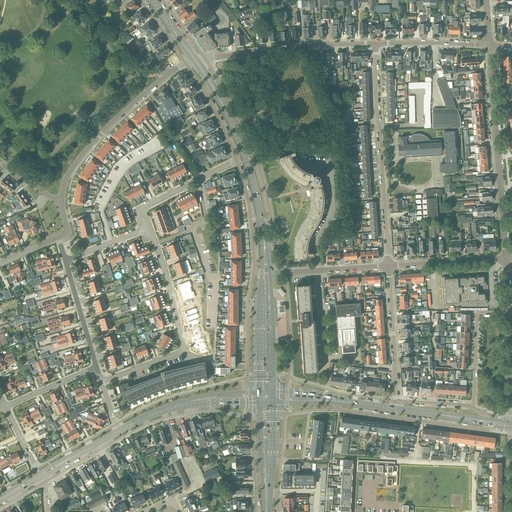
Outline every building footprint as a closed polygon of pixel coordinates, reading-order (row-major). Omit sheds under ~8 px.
[(170,4),(171,6),(172,6),(173,7),(174,8),(181,3),(179,0),(174,0),(170,3),(170,4)] [(180,12),(177,14),(179,17),(179,18),(180,19),(181,19),(182,20),(185,24),(196,16),(193,12),(188,15),(185,12),(187,10),(185,8),(183,10),(183,9),(190,3),(188,0),(181,6),(183,8),(179,11),(180,12)] [(233,0),(231,0),(228,1),(231,11),(237,9),(233,0)] [(311,0),(307,0),(304,0),(304,4),(305,11),(312,10),(311,0)] [(126,11),(120,16),(122,19),(129,14),(131,12),(138,7),(134,2),(127,7),(125,8),(126,11)] [(281,9),(281,12),(286,11),(285,3),(276,5),(276,9),(281,9)] [(130,21),(132,23),(143,16),(142,14),(142,13),(141,12),(140,12),(140,11),(133,16),(133,17),(130,20),(130,21)] [(462,27),(469,27),(469,24),(480,23),(479,15),(469,16),(469,20),(465,20),(466,23),(462,23),(462,27)] [(144,17),(143,16),(132,23),(134,26),(138,23),(139,25),(146,20),(145,19),(145,18),(145,17),(144,17)] [(500,26),(500,27),(499,27),(499,35),(500,35),(500,36),(502,36),(502,35),(505,35),(505,33),(506,33),(506,28),(509,28),(509,16),(503,16),(503,26),(500,26)] [(112,21),(110,17),(104,22),(107,25),(110,30),(115,26),(112,21)] [(187,28),(191,34),(202,26),(200,23),(199,24),(197,21),(195,22),(194,22),(191,24),(191,25),(187,28)] [(139,35),(140,36),(151,27),(150,26),(151,26),(149,24),(148,23),(141,29),(138,31),(140,34),(139,35)] [(212,39),(208,33),(209,32),(212,30),(208,24),(206,25),(193,34),(193,36),(195,38),(194,39),(194,40),(194,41),(195,41),(195,42),(196,42),(198,45),(198,46),(198,47),(199,47),(200,47),(204,52),(205,52),(206,52),(206,51),(214,50),(215,46),(215,45),(215,44),(212,39)] [(152,29),(151,27),(140,36),(142,38),(146,35),(148,39),(155,34),(154,32),(154,31),(154,30),(153,29),(152,29)] [(288,40),(287,32),(286,27),(279,28),(280,33),(281,41),(282,41),(285,41),(285,40),(288,40)] [(469,30),(469,27),(462,27),(462,34),(466,33),(466,36),(476,35),(476,36),(481,36),(480,29),(469,30)] [(236,47),(240,46),(240,47),(243,47),(243,46),(242,37),(244,37),(244,35),(239,29),(234,32),(237,36),(234,36),(236,47)] [(220,48),(224,48),(225,48),(226,48),(227,48),(227,47),(230,47),(228,32),(214,34),(213,38),(218,46),(218,47),(218,48),(219,48),(220,48)] [(147,45),(150,48),(161,40),(160,40),(161,39),(159,37),(159,38),(158,37),(150,43),(147,45)] [(161,41),(161,40),(150,48),(152,52),(155,50),(163,44),(163,43),(162,41),(161,41)] [(133,41),(128,45),(133,52),(142,46),(138,41),(135,43),(133,41)] [(166,47),(157,54),(160,59),(170,52),(166,47)] [(143,62),(151,55),(149,53),(140,59),(142,62),(143,62)] [(151,55),(143,62),(146,66),(150,64),(149,62),(153,59),(151,55)] [(478,59),(460,60),(461,68),(478,66),(478,59)] [(450,74),(443,75),(447,83),(451,82),(450,74)] [(173,84),(170,86),(173,92),(182,86),(181,84),(189,80),(188,79),(188,78),(187,76),(186,76),(186,75),(183,77),(182,75),(177,79),(172,83),(173,84)] [(446,109),(446,110),(455,109),(452,99),(444,78),(443,78),(444,78),(436,82),(446,109)] [(184,91),(185,93),(193,88),(190,83),(190,84),(189,83),(188,84),(188,85),(183,88),(181,89),(182,92),(184,91)] [(185,96),(186,98),(186,99),(189,97),(196,93),(196,92),(196,91),(195,90),(194,89),(194,88),(193,88),(185,93),(187,95),(185,96)] [(159,94),(159,95),(155,98),(160,104),(155,107),(165,125),(172,121),(180,116),(183,115),(174,99),(171,100),(170,98),(171,97),(170,95),(165,89),(159,94)] [(188,102),(189,103),(187,104),(188,105),(190,105),(191,107),(193,106),(201,102),(198,97),(197,97),(196,98),(188,102)] [(201,102),(193,106),(191,107),(193,112),(196,110),(196,111),(204,107),(203,106),(203,105),(203,103),(202,103),(201,102)] [(142,109),(148,116),(153,113),(146,106),(142,109)] [(272,107),(267,109),(268,112),(267,112),(268,115),(269,117),(270,117),(271,120),(276,118),(272,107)] [(139,112),(145,120),(148,116),(142,109),(139,112)] [(455,109),(446,110),(432,110),(432,129),(460,128),(459,119),(456,109),(455,109)] [(196,115),(198,118),(197,119),(198,122),(200,122),(202,121),(201,120),(209,117),(208,116),(209,115),(208,113),(207,113),(206,111),(198,114),(196,115)] [(135,115),(141,123),(145,120),(139,112),(135,115)] [(137,126),(141,123),(135,115),(131,119),(137,126)] [(180,116),(172,121),(174,125),(183,120),(180,116)] [(199,128),(200,132),(213,126),(212,124),(213,123),(212,121),(211,121),(207,123),(206,122),(203,123),(204,125),(201,126),(202,127),(199,128)] [(123,126),(130,133),(134,130),(127,123),(123,126)] [(120,129),(126,136),(130,133),(123,126),(120,129)] [(214,127),(213,126),(200,132),(202,136),(206,134),(206,135),(215,130),(216,129),(215,127),(214,127)] [(116,133),(123,140),(126,136),(120,129),(116,133)] [(444,143),(440,144),(440,147),(444,146),(445,164),(440,165),(440,173),(446,173),(446,174),(457,173),(457,172),(459,172),(458,163),(456,164),(456,156),(458,156),(457,148),(455,148),(455,141),(457,140),(456,132),(454,132),(454,131),(443,132),(444,143)] [(123,140),(116,133),(112,136),(119,143),(123,140)] [(205,141),(206,145),(219,139),(219,137),(219,136),(218,134),(217,134),(208,138),(208,139),(205,141)] [(398,146),(398,156),(405,155),(405,158),(404,158),(442,156),(440,153),(440,147),(440,144),(440,141),(427,141),(427,138),(426,138),(425,137),(424,136),(423,136),(422,135),(421,135),(420,135),(419,135),(418,135),(417,135),(416,135),(415,135),(414,135),(413,135),(412,136),(411,136),(412,139),(405,140),(405,138),(399,138),(399,146),(398,146)] [(190,137),(184,140),(187,146),(193,143),(190,137)] [(220,140),(219,139),(206,145),(204,146),(206,150),(208,149),(212,147),(212,148),(222,143),(221,143),(222,142),(221,140),(220,140)] [(108,140),(105,144),(112,151),(116,146),(108,140)] [(109,154),(112,151),(105,144),(102,148),(109,154)] [(197,157),(199,162),(205,159),(206,160),(225,152),(224,150),(225,150),(224,148),(223,148),(223,147),(212,152),(205,155),(205,156),(204,156),(203,154),(202,154),(197,157)] [(98,151),(106,158),(109,154),(102,148),(98,151)] [(102,162),(106,158),(98,151),(95,155),(102,162)] [(205,159),(199,162),(202,167),(208,164),(207,162),(209,161),(210,163),(216,160),(216,161),(227,156),(225,152),(206,160),(205,159)] [(289,155),(288,156),(277,160),(278,164),(283,171),(288,177),(295,182),(302,186),(306,187),(307,185),(308,186),(309,187),(318,178),(320,177),(319,177),(319,176),(318,176),(317,176),(316,175),(315,175),(314,176),(313,176),(312,176),(312,177),(312,176),(312,175),(307,174),(302,171),(297,167),(293,163),(290,158),(289,155)] [(91,160),(88,164),(96,170),(99,165),(91,160)] [(86,168),(93,174),(96,170),(88,164),(86,168)] [(184,176),(185,175),(187,175),(187,174),(185,170),(182,164),(177,167),(182,177),(183,177),(184,176)] [(181,177),(182,177),(177,167),(172,170),(177,179),(178,179),(179,178),(180,178),(182,177),(181,177)] [(93,174),(86,168),(83,172),(91,177),(93,174)] [(176,180),(177,179),(172,170),(167,172),(170,178),(169,178),(172,182),(174,181),(175,181),(176,180)] [(91,177),(83,172),(80,176),(88,182),(91,177)] [(160,186),(161,186),(162,185),(163,184),(161,180),(158,175),(153,177),(158,187),(160,186)] [(220,184),(235,179),(234,175),(222,178),(219,179),(220,184)] [(157,187),(158,187),(153,177),(147,180),(150,186),(152,190),(153,189),(155,189),(156,188),(157,187)] [(320,177),(318,178),(309,187),(310,188),(311,190),(309,190),(310,196),(311,202),(310,208),(308,214),(305,220),(301,226),(297,233),(295,241),(294,249),(295,261),(306,260),(306,256),(308,256),(307,254),(308,254),(307,249),(308,244),(310,238),(312,233),(317,227),(321,219),(323,211),(324,203),(323,194),(322,187),(321,185),(320,185),(320,184),(321,183),(321,182),(321,181),(321,180),(321,179),(320,178),(320,177)] [(235,179),(220,184),(221,186),(222,188),(225,187),(236,184),(235,179)] [(0,185),(2,187),(5,189),(9,184),(3,180),(0,184),(0,185)] [(13,186),(9,184),(5,189),(7,191),(11,193),(15,188),(13,186)] [(142,196),(143,196),(144,195),(145,194),(143,190),(140,185),(135,187),(140,197),(142,196)] [(139,197),(140,197),(135,187),(130,190),(135,200),(135,199),(135,200),(137,199),(138,198),(139,198),(139,197)] [(224,196),(224,197),(238,193),(238,191),(238,189),(237,189),(237,188),(227,191),(228,193),(222,194),(223,197),(224,196)] [(132,201),(134,200),(135,200),(130,190),(124,193),(127,199),(129,202),(130,202),(132,201)] [(425,191),(425,194),(426,197),(426,199),(427,220),(438,219),(437,214),(441,213),(440,196),(442,196),(442,190),(435,190),(435,191),(430,192),(430,191),(425,191)] [(19,203),(24,199),(20,193),(15,197),(19,203)] [(177,201),(176,201),(178,205),(182,213),(198,205),(194,197),(192,193),(191,194),(189,195),(188,195),(187,196),(186,196),(184,197),(182,198),(181,199),(180,199),(179,200),(177,201)] [(28,204),(24,199),(19,203),(23,208),(28,204)] [(127,210),(126,210),(126,209),(126,207),(125,207),(121,208),(115,210),(117,216),(127,212),(127,210)] [(161,234),(161,235),(165,234),(165,233),(175,230),(167,208),(157,211),(153,213),(153,214),(154,215),(154,216),(155,218),(155,219),(156,221),(156,222),(157,223),(157,224),(157,225),(158,226),(158,227),(159,229),(159,230),(160,232),(160,233),(161,234)] [(129,215),(128,215),(128,213),(127,212),(117,216),(119,221),(116,222),(117,222),(129,218),(129,217),(129,215)] [(18,222),(37,230),(39,226),(36,224),(36,223),(33,221),(32,221),(30,220),(29,221),(28,218),(18,222)] [(77,224),(77,223),(77,224),(78,226),(78,227),(89,224),(87,218),(81,220),(77,221),(77,222),(77,224)] [(130,221),(130,220),(130,218),(129,218),(117,222),(118,228),(127,225),(131,223),(131,222),(130,221)] [(189,218),(182,221),(185,227),(192,223),(189,218)] [(35,235),(37,230),(18,222),(22,232),(24,231),(25,231),(25,232),(27,233),(31,235),(31,234),(35,235)] [(79,232),(93,229),(92,229),(90,229),(89,224),(78,227),(79,229),(79,230),(79,232)] [(12,225),(7,227),(14,243),(19,241),(15,232),(14,232),(13,231),(14,230),(12,225)] [(14,243),(7,227),(2,229),(5,235),(6,234),(6,235),(5,236),(9,245),(14,243)] [(80,235),(80,236),(81,237),(81,238),(85,237),(94,235),(93,229),(79,232),(80,233),(80,235)] [(459,240),(455,240),(455,253),(456,253),(457,253),(459,253),(459,252),(460,252),(459,243),(463,243),(462,233),(458,233),(459,240)] [(489,251),(488,239),(482,239),(482,237),(479,237),(479,233),(477,233),(478,241),(478,243),(482,243),(483,251),(484,251),(485,252),(486,252),(487,251),(489,251)] [(136,258),(140,250),(137,242),(131,244),(136,258)] [(168,252),(168,253),(181,248),(179,243),(171,246),(166,247),(167,248),(167,250),(168,250),(168,251),(168,252)] [(147,247),(140,250),(136,258),(150,253),(147,247)] [(169,255),(170,256),(169,256),(170,258),(175,257),(181,255),(179,249),(181,248),(168,253),(169,253),(169,255)] [(117,263),(122,260),(118,250),(113,252),(117,263)] [(117,263),(113,252),(107,254),(111,265),(117,263)] [(37,267),(54,262),(52,257),(48,258),(48,256),(45,257),(46,260),(44,261),(44,259),(35,262),(37,267)] [(89,268),(97,273),(93,259),(87,261),(89,268)] [(138,264),(140,270),(153,266),(151,260),(138,264)] [(175,270),(175,271),(185,267),(183,261),(177,263),(173,265),(173,266),(174,268),(174,267),(174,268),(175,270)] [(54,262),(37,267),(38,272),(47,269),(47,268),(48,268),(49,271),(52,271),(51,269),(55,267),(54,262)] [(18,264),(13,266),(20,282),(21,284),(23,285),(24,285),(25,284),(25,282),(25,280),(21,272),(20,272),(19,271),(20,270),(18,264)] [(20,282),(13,266),(8,268),(11,275),(12,274),(12,275),(11,276),(15,285),(20,282)] [(140,270),(142,276),(155,271),(153,266),(140,270)] [(176,273),(176,274),(176,276),(177,275),(177,276),(181,275),(187,273),(185,267),(175,271),(176,273)] [(97,273),(89,268),(81,271),(83,277),(97,273)] [(486,286),(485,275),(441,277),(443,306),(487,303),(486,292),(478,293),(477,286),(486,286)] [(146,287),(159,283),(157,277),(144,282),(146,287)] [(40,286),(41,291),(59,286),(57,280),(50,282),(51,284),(49,284),(49,283),(40,286)] [(87,284),(89,289),(99,286),(98,280),(87,284)] [(180,291),(191,287),(189,281),(178,285),(180,291)] [(161,288),(159,283),(146,287),(148,293),(161,288)] [(43,296),(52,293),(53,293),(60,291),(59,286),(41,291),(43,296)] [(89,289),(91,295),(101,292),(99,286),(89,289)] [(311,318),(308,286),(297,287),(299,319),(301,319),(301,323),(304,374),(316,373),(313,323),(317,323),(316,318),(311,318)] [(180,291),(182,296),(193,292),(193,291),(192,292),(190,287),(191,287),(180,291)] [(193,292),(182,296),(184,301),(195,297),(193,292)] [(136,297),(130,299),(128,294),(126,295),(127,300),(129,299),(130,303),(138,300),(136,297)] [(148,300),(150,305),(163,301),(161,295),(148,300)] [(43,309),(64,303),(63,299),(58,300),(57,299),(52,301),(53,302),(51,303),(51,301),(42,304),(43,309)] [(93,302),(94,308),(105,304),(103,299),(93,302)] [(165,306),(163,301),(150,305),(152,311),(165,306)] [(65,307),(64,303),(43,309),(45,314),(54,311),(53,310),(55,310),(55,311),(60,310),(60,309),(65,307)] [(96,313),(107,310),(105,304),(94,308),(96,313)] [(335,306),(336,318),(338,347),(342,347),(342,354),(342,353),(355,352),(355,353),(355,346),(356,346),(354,318),(360,317),(359,304),(335,306)] [(186,318),(197,314),(195,308),(184,312),(186,318)] [(152,317),(155,323),(167,319),(165,313),(152,317)] [(187,323),(199,319),(197,314),(186,318),(187,323)] [(47,321),(48,326),(69,320),(68,316),(63,317),(62,316),(57,318),(58,319),(56,320),(56,319),(47,321)] [(98,320),(100,326),(110,323),(109,317),(98,320)] [(157,322),(159,328),(169,324),(167,319),(155,323),(157,322)] [(199,319),(187,323),(189,329),(199,325),(197,320),(199,319)] [(70,324),(69,320),(48,326),(50,331),(59,329),(58,327),(60,327),(60,328),(65,327),(65,326),(70,324)] [(110,323),(100,326),(101,331),(112,328),(110,323)] [(193,344),(204,340),(202,340),(198,329),(192,331),(194,336),(191,338),(193,344)] [(55,338),(57,343),(74,338),(73,332),(66,334),(66,336),(65,336),(64,335),(55,338)] [(163,334),(160,339),(170,345),(173,339),(163,334)] [(116,341),(114,335),(103,338),(105,344),(116,341)] [(74,338),(57,343),(58,348),(67,345),(67,344),(68,343),(69,345),(76,343),(74,338)] [(170,345),(160,339),(157,345),(167,350),(170,345)] [(204,340),(193,344),(195,350),(198,348),(200,354),(208,351),(204,340)] [(116,341),(105,344),(107,350),(118,346),(116,341)] [(149,355),(145,345),(139,347),(143,357),(149,355)] [(143,357),(139,347),(134,349),(137,359),(143,357)] [(63,356),(64,361),(81,356),(81,355),(80,351),(76,352),(75,350),(72,351),(74,354),(72,355),(72,354),(63,356)] [(0,363),(14,358),(12,353),(3,357),(3,358),(2,358),(1,355),(0,355),(0,363)] [(119,360),(119,359),(117,354),(107,357),(109,363),(119,360)] [(82,357),(81,356),(64,361),(66,366),(75,364),(74,362),(76,362),(77,365),(80,365),(79,363),(83,361),(82,357)] [(14,358),(0,363),(0,369),(3,368),(4,370),(7,369),(5,366),(7,365),(7,366),(16,362),(14,358)] [(39,361),(48,381),(52,379),(50,374),(51,374),(49,369),(47,369),(47,368),(48,367),(44,359),(39,361)] [(123,365),(121,359),(119,359),(119,360),(109,363),(110,369),(123,365)] [(44,382),(48,381),(39,361),(35,363),(38,372),(39,371),(40,372),(39,373),(41,378),(42,378),(44,382)] [(129,387),(127,383),(117,386),(118,387),(120,393),(120,394),(122,393),(124,395),(123,396),(129,407),(130,407),(136,404),(137,404),(137,403),(143,401),(144,401),(143,400),(149,398),(150,398),(150,397),(156,395),(157,395),(163,392),(164,393),(164,392),(170,390),(171,390),(171,389),(178,387),(178,388),(178,387),(185,385),(185,386),(186,385),(185,385),(192,383),(192,384),(193,383),(199,382),(200,382),(200,381),(206,380),(207,380),(205,367),(204,363),(156,374),(157,377),(129,387)] [(349,380),(347,388),(353,389),(355,380),(357,381),(358,375),(353,374),(352,378),(352,380),(349,380)] [(8,388),(24,381),(22,376),(13,380),(14,381),(12,382),(11,378),(8,379),(9,381),(5,383),(7,387),(8,388)] [(426,381),(425,393),(430,393),(430,386),(433,387),(433,381),(426,380),(426,381)] [(26,385),(24,381),(8,388),(8,389),(10,393),(14,391),(14,393),(17,392),(16,389),(17,388),(17,389),(26,385)] [(75,396),(92,390),(90,385),(86,386),(86,384),(83,385),(84,388),(83,389),(82,388),(73,391),(75,396)] [(94,395),(92,390),(75,396),(77,400),(86,398),(85,396),(87,396),(88,399),(91,398),(90,396),(94,395)] [(63,402),(62,403),(62,402),(63,401),(61,396),(60,397),(58,392),(54,393),(62,413),(67,411),(63,402)] [(62,413),(54,393),(50,395),(52,400),(51,401),(53,405),(54,405),(55,406),(54,407),(58,415),(62,413)] [(21,417),(23,421),(40,413),(37,409),(29,413),(29,414),(28,415),(27,412),(23,414),(24,415),(21,417)] [(33,421),(33,422),(42,418),(40,413),(23,421),(26,426),(29,425),(29,426),(33,425),(32,422),(33,421)] [(96,417),(97,416),(88,413),(86,417),(103,424),(105,419),(102,418),(103,416),(99,415),(98,418),(96,417)] [(215,422),(214,423),(212,416),(209,417),(208,416),(207,417),(206,418),(209,428),(210,430),(212,429),(213,430),(215,429),(215,428),(217,427),(215,422)] [(103,424),(86,417),(84,422),(93,426),(94,425),(95,425),(94,428),(98,429),(98,428),(101,429),(103,424)] [(206,429),(209,428),(206,418),(205,418),(205,417),(203,418),(203,419),(200,420),(203,427),(204,430),(206,429)] [(359,430),(360,420),(342,418),(341,427),(359,430)] [(80,435),(76,429),(75,430),(74,429),(75,428),(70,420),(66,422),(74,436),(75,438),(80,435)] [(203,436),(203,435),(199,423),(197,424),(196,420),(189,422),(194,437),(195,441),(197,441),(200,448),(196,449),(197,452),(200,451),(200,450),(207,448),(203,436)] [(311,436),(311,438),(321,440),(321,436),(323,421),(314,420),(311,436)] [(360,420),(359,430),(377,432),(378,423),(360,420)] [(75,438),(74,436),(66,422),(61,425),(66,433),(67,433),(68,434),(67,435),(70,441),(75,438)] [(378,423),(377,432),(395,435),(397,425),(378,423)] [(184,438),(190,436),(189,432),(186,424),(184,425),(183,424),(181,425),(181,426),(180,426),(182,430),(181,431),(182,433),(183,433),(183,434),(184,438)] [(397,425),(395,435),(406,436),(413,437),(413,436),(414,428),(397,425)] [(439,441),(441,431),(422,429),(421,438),(428,439),(428,443),(430,443),(430,440),(432,440),(431,444),(435,445),(436,440),(439,441)] [(161,440),(162,442),(163,446),(169,444),(168,438),(167,436),(165,430),(164,430),(163,430),(162,431),(159,432),(161,437),(160,437),(161,440)] [(452,433),(441,431),(439,441),(443,441),(443,444),(445,444),(444,446),(448,446),(448,443),(448,442),(458,443),(459,434),(452,433)] [(459,434),(458,443),(476,446),(477,436),(459,434)] [(146,436),(139,439),(134,441),(139,452),(145,449),(143,446),(142,444),(148,441),(146,436)] [(479,436),(477,436),(476,446),(494,448),(497,448),(498,442),(494,442),(495,439),(479,436)] [(321,440),(311,438),(309,457),(318,458),(321,440)] [(36,445),(38,450),(51,444),(48,440),(45,441),(45,442),(42,443),(41,440),(38,442),(39,443),(36,445)] [(136,455),(134,452),(133,450),(134,450),(130,443),(125,446),(130,455),(131,458),(136,455)] [(51,444),(38,450),(41,455),(44,453),(45,455),(48,454),(47,451),(49,450),(53,448),(51,444)] [(189,444),(182,446),(185,456),(192,454),(197,452),(196,449),(191,451),(189,444)] [(245,453),(245,452),(247,452),(247,451),(248,451),(248,448),(247,448),(247,445),(243,445),(243,444),(236,444),(235,446),(231,446),(231,444),(221,449),(222,452),(228,449),(230,455),(232,454),(232,453),(245,453)] [(176,454),(178,459),(185,457),(185,456),(182,446),(182,445),(174,448),(176,454)] [(125,457),(130,455),(125,446),(121,448),(124,455),(125,457)] [(154,447),(145,451),(147,456),(156,452),(154,447)] [(116,450),(113,452),(121,466),(124,464),(116,450)] [(126,477),(121,466),(113,452),(109,455),(117,468),(118,467),(119,469),(116,471),(117,474),(121,472),(124,478),(126,477)] [(0,465),(19,456),(17,453),(12,455),(11,454),(7,456),(7,458),(6,459),(5,457),(0,460),(0,465)] [(16,463),(21,460),(19,456),(0,465),(0,469),(1,470),(2,471),(10,467),(10,466),(11,465),(12,466),(16,464),(16,463)] [(237,469),(243,469),(244,469),(244,467),(248,467),(248,459),(243,459),(243,460),(236,460),(236,456),(224,459),(225,462),(231,460),(231,463),(236,463),(236,467),(236,469),(237,469)] [(97,462),(100,467),(99,468),(102,474),(105,473),(103,470),(107,468),(106,465),(102,459),(102,458),(97,460),(97,462)] [(367,472),(367,461),(357,461),(357,472),(362,472),(362,468),(367,468),(367,472)] [(377,472),(377,462),(367,461),(367,472),(372,472),(372,468),(377,469),(377,472)] [(377,462),(377,472),(382,473),(382,469),(387,469),(387,473),(387,462),(377,462)] [(394,462),(387,462),(387,473),(387,475),(397,475),(392,475),(392,472),(397,472),(397,466),(394,466),(394,462)] [(93,475),(95,478),(102,474),(98,468),(97,469),(94,464),(93,464),(92,463),(89,465),(89,466),(88,467),(93,475)] [(283,466),(283,471),(295,471),(299,471),(299,463),(288,463),(287,465),(284,465),(283,465),(283,466)] [(492,482),(501,482),(501,463),(491,463),(492,482)] [(216,468),(215,469),(205,473),(202,475),(205,482),(213,479),(212,478),(215,477),(215,479),(220,476),(216,468)] [(84,469),(80,472),(83,478),(83,477),(85,480),(89,477),(88,475),(84,469)] [(243,471),(243,469),(237,469),(237,471),(236,471),(236,475),(239,475),(239,478),(247,478),(247,477),(248,476),(248,475),(247,474),(247,471),(243,471)] [(112,473),(107,475),(111,484),(117,482),(112,473)] [(294,475),(291,475),(291,474),(283,474),(283,486),(291,486),(291,485),(294,485),(313,485),(313,474),(310,474),(310,475),(297,475),(297,474),(294,474),(294,475)] [(79,488),(83,485),(80,480),(78,480),(75,475),(70,477),(74,483),(76,485),(77,485),(79,488)] [(397,482),(397,475),(387,475),(386,486),(392,486),(392,482),(397,482)] [(126,477),(118,482),(120,486),(128,482),(126,477)] [(175,478),(172,480),(171,479),(169,480),(174,489),(176,488),(177,489),(179,488),(179,487),(175,478)] [(213,479),(205,482),(209,489),(216,486),(213,479)] [(171,491),(174,489),(169,480),(167,481),(168,482),(164,484),(168,492),(169,493),(171,491)] [(65,481),(53,487),(61,500),(72,494),(65,481)] [(501,500),(501,482),(492,482),(492,500),(501,500)] [(106,493),(102,485),(97,487),(101,496),(106,493)] [(153,490),(157,497),(162,495),(158,486),(155,488),(155,489),(153,490)] [(151,500),(157,497),(153,490),(151,491),(151,489),(147,491),(151,500)] [(92,500),(101,496),(98,491),(90,496),(92,500)] [(184,501),(187,507),(196,502),(195,500),(193,501),(192,498),(194,497),(193,495),(192,494),(187,496),(188,498),(188,499),(184,501)] [(228,494),(222,497),(225,503),(230,501),(228,494)] [(136,498),(139,505),(145,502),(142,495),(136,498)] [(134,508),(139,505),(136,498),(130,500),(134,508)] [(230,503),(230,506),(233,506),(236,506),(236,509),(239,509),(239,510),(242,510),(242,509),(247,509),(247,508),(248,507),(248,505),(247,504),(247,503),(238,503),(238,502),(236,502),(236,499),(235,499),(230,501),(230,503)] [(78,500),(67,505),(69,510),(80,505),(78,500)] [(501,511),(501,500),(492,500),(491,511),(501,511)] [(196,502),(187,507),(189,511),(190,511),(197,509),(195,506),(197,505),(196,502)] [(19,507),(21,511),(30,511),(26,503),(19,507)] [(124,503),(118,506),(121,511),(123,511),(127,510),(124,503)]
